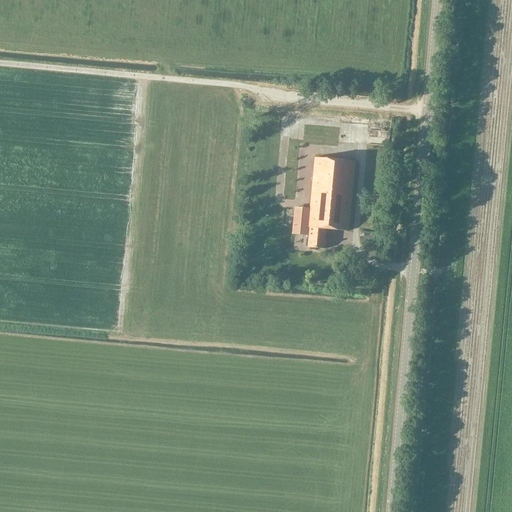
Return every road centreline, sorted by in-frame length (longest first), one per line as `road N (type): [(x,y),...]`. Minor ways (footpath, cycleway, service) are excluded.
road 1 (tertiary): [(392,511),(439,0)]
road 2 (unknown): [(414,271),(354,251),(357,139)]
